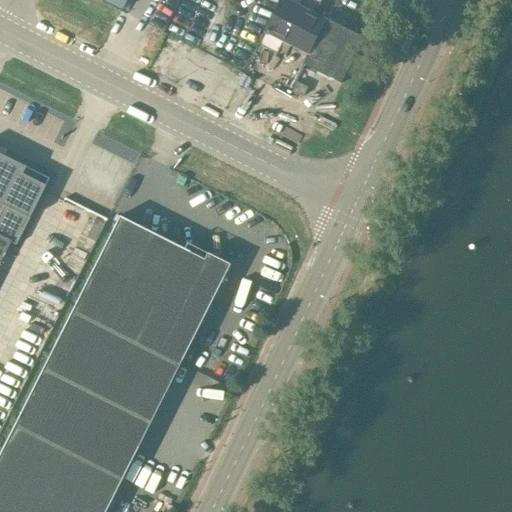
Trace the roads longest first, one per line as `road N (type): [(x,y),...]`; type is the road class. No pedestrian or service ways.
road 1 (tertiary): [(348,204),(8,33)]
road 2 (unclassified): [(207,511),(348,204)]
road 3 (tertiary): [(348,204),(443,0)]
